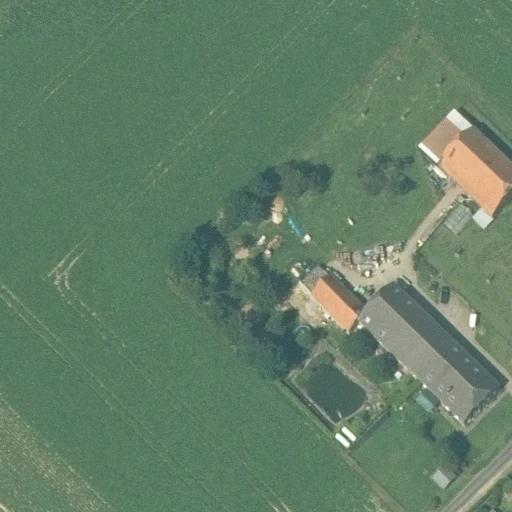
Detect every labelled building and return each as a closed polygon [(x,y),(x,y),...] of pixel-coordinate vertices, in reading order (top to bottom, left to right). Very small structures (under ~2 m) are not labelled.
[(511,199),(511,169),(473,132),(438,169),(492,221),(511,199)] [(329,277),(318,267),(301,284),(312,294),(329,277)] [(312,294),(309,297),(349,335),(358,325),(368,315),(329,277),(312,294)] [(444,337),(394,289),(368,315),(358,325),(421,386),(457,349),(444,337)] [(459,322),(444,337),(457,349),(471,334),(459,322)] [(500,390),(457,349),(421,386),(465,427),(500,390)]
